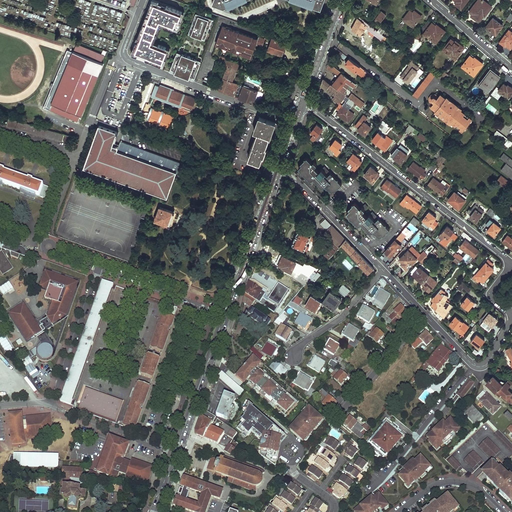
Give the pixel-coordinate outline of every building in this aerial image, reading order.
[(154,1),(152,0),(151,0),(146,16),(148,17),(154,1)] [(293,0),(321,11),(324,3),(323,4),(322,5),(321,5),(320,4),(321,3),(319,2),(318,0),(241,0),(240,0),(223,0),(221,0),(213,0),(213,3),(225,7),(228,6),(229,6),(246,0),(293,0)] [(485,16),(492,7),(483,0),(478,0),(470,11),(476,16),(474,19),(479,22),(484,15),(485,16)] [(179,19),(182,12),(166,5),(165,8),(157,5),(158,2),(154,1),(148,17),(146,16),(137,38),(139,39),(133,55),(137,57),(138,54),(146,57),(145,60),(161,66),(164,58),(166,59),(169,51),(165,50),(166,47),(158,44),(157,47),(153,45),(154,43),(155,40),(153,39),(158,26),(160,26),(161,24),(162,21),(166,23),(166,26),(173,28),(174,26),(178,28),(181,20),(179,19)] [(410,10),(403,19),(413,27),(421,16),(417,12),(416,14),(410,10)] [(385,16),(386,15),(382,11),(374,21),(376,22),(379,19),(381,21),(385,16)] [(377,31),(359,16),(352,29),(360,35),(366,28),(369,30),(369,33),(372,36),(375,35),(382,40),(383,38),(385,39),(387,38),(383,35),(382,34),(377,31)] [(503,25),(493,18),(486,26),(496,34),(503,25)] [(428,37),(436,42),(445,30),(440,27),(439,29),(436,26),(432,22),(432,23),(428,20),(421,29),(425,32),(424,33),(423,34),(419,31),(415,36),(424,43),(428,37)] [(220,43),(219,46),(224,48),(226,45),(232,47),(230,50),(236,52),(238,49),(244,51),(242,55),(248,56),(249,53),(252,54),(254,48),(255,44),(257,39),(222,26),(216,42),(220,43)] [(507,43),(506,44),(511,48),(511,45),(511,31),(509,29),(502,39),(507,43)] [(257,39),(255,44),(262,46),(264,38),(263,37),(264,35),(262,34),(263,32),(260,31),(259,34),(257,39)] [(268,50),(281,55),(286,40),(273,35),(268,50)] [(137,38),(131,54),(133,55),(139,39),(137,38)] [(454,59),(464,46),(459,43),(458,45),(454,43),(455,42),(451,39),(450,39),(444,48),(442,50),(447,54),(454,59)] [(74,49),(102,61),(105,55),(76,43),(74,49)] [(335,47),(333,51),(340,56),(342,53),(335,47)] [(176,66),(191,73),(197,59),(198,57),(194,55),(193,57),(189,55),(187,58),(181,55),(176,66)] [(470,55),(462,66),(473,75),(483,63),(478,60),(477,62),(473,59),(474,58),(470,55)] [(52,103),(53,104),(80,115),(81,115),(101,69),(71,56),(52,103)] [(374,77),(349,58),(346,63),(356,72),(357,70),(360,73),(362,71),(372,78),(374,77)] [(408,84),(420,67),(409,60),(405,64),(407,66),(399,78),(408,84)] [(218,90),(234,96),(238,84),(232,81),(238,64),(229,61),(221,82),(218,90)] [(329,62),(327,67),(338,74),(341,71),(329,62)] [(435,75),(430,71),(412,94),(417,98),(435,75)] [(488,73),(479,85),(488,91),(499,76),(493,71),(490,75),(488,73)] [(333,85),(339,90),(346,81),(353,87),(356,83),(342,72),(333,85)] [(323,78),(321,84),(335,95),(332,99),(339,104),(345,95),(339,90),(333,85),(323,78)] [(253,88),(244,85),(238,83),(238,84),(234,96),(258,105),(263,92),(253,88)] [(504,83),(499,90),(504,94),(503,95),(508,98),(511,92),(511,87),(510,86),(509,87),(504,83)] [(159,86),(155,84),(152,93),(156,95),(182,105),(192,109),(196,98),(185,94),(185,95),(183,94),(183,93),(172,89),(172,91),(169,90),(170,88),(160,84),(159,86)] [(366,105),(351,94),(349,97),(353,101),(363,109),(366,105)] [(446,97),(445,99),(440,95),(438,97),(435,94),(431,95),(428,98),(429,102),(430,103),(432,101),(434,102),(432,104),(431,106),(436,110),(435,111),(436,113),(440,115),(445,120),(448,122),(450,123),(451,122),(453,123),(454,124),(463,130),(471,119),(463,113),(462,111),(460,110),(461,109),(460,108),(457,105),(451,101),(447,98),(446,97)] [(154,97),(181,108),(182,105),(156,95),(154,97)] [(339,104),(335,109),(341,113),(339,115),(344,118),(344,119),(348,122),(354,114),(343,106),(347,101),(351,104),(353,101),(349,97),(345,95),(339,104)] [(50,110),(78,121),(80,115),(53,104),(50,110)] [(270,138),(276,122),(260,116),(254,132),(258,133),(255,140),(254,139),(250,151),(251,152),(249,159),(259,163),(262,156),(264,156),(266,148),(265,148),(269,137),(270,138)] [(6,125),(61,141),(64,134),(33,125),(9,117),(6,125)] [(361,120),(357,125),(360,127),(358,130),(364,135),(370,127),(361,120)] [(279,123),(276,122),(270,138),(274,139),(279,123)] [(385,132),(388,128),(385,126),(381,123),(378,126),(385,132)] [(317,124),(311,131),(317,136),(315,139),(317,141),(322,135),(319,133),(323,129),(317,124)] [(84,167),(166,197),(175,175),(180,177),(185,164),(120,141),(118,147),(112,145),(117,132),(99,125),(84,167)] [(410,125),(405,131),(408,134),(411,131),(414,133),(416,130),(410,125)] [(385,151),(389,145),(388,145),(390,143),(385,139),(378,133),(372,140),(379,146),(379,147),(385,151)] [(421,144),(426,137),(421,133),(416,140),(421,144)] [(71,136),(66,134),(65,134),(63,142),(69,143),(71,136)] [(503,144),(508,139),(502,135),(498,140),(503,144)] [(335,139),(330,147),(336,151),(334,154),(337,156),(341,151),(338,149),(342,144),(335,139)] [(397,147),(406,154),(408,152),(399,145),(397,147)] [(397,147),(391,155),(401,163),(407,155),(406,154),(397,147)] [(444,150),(441,148),(435,156),(438,158),(444,150)] [(188,158),(201,163),(203,157),(190,152),(188,158)] [(353,153),(347,160),(350,163),(348,165),(354,170),(361,160),(359,159),(359,158),(353,153)] [(511,167),(511,160),(504,154),(500,158),(506,163),(511,167)] [(442,155),(435,165),(437,166),(441,169),(444,165),(442,163),(445,158),(442,155)] [(302,163),(299,166),(309,178),(312,178),(313,177),(321,185),(324,185),(325,184),(331,190),(333,190),(334,189),(336,190),(342,183),(325,165),(320,170),(315,165),(317,163),(314,160),(313,162),(307,156),(301,162),(302,163)] [(413,162),(408,168),(422,179),(425,174),(423,172),(425,170),(420,166),(419,167),(413,162)] [(433,163),(432,163),(429,168),(433,171),(437,166),(435,165),(433,163)] [(511,167),(506,163),(501,170),(511,178),(511,167)] [(433,171),(431,174),(436,177),(442,170),(441,169),(437,166),(433,171)] [(373,183),(379,175),(376,173),(377,172),(370,167),(365,174),(371,179),(370,181),(373,183)] [(0,182),(39,196),(43,186),(32,182),(33,180),(28,179),(28,180),(4,171),(5,170),(1,169),(0,170),(0,182)] [(504,189),(509,181),(502,176),(496,183),(504,189)] [(428,184),(442,194),(450,185),(446,183),(444,185),(441,182),(440,183),(433,178),(428,184)] [(387,179),(383,185),(385,186),(383,189),(388,192),(389,192),(395,197),(401,190),(387,179)] [(455,193),(450,200),(453,202),(452,203),(459,208),(465,200),(455,193)] [(406,195),(399,204),(404,207),(405,206),(408,208),(409,208),(416,213),(421,206),(406,195)] [(349,209),(346,212),(357,223),(359,224),(361,222),(368,231),(371,231),(373,230),(378,235),(381,235),(382,234),(383,235),(389,228),(372,210),(367,215),(362,211),(367,206),(364,203),(360,207),(354,201),(348,207),(349,209)] [(473,212),(470,217),(476,221),(482,214),(476,209),(477,207),(475,205),(471,210),(473,212)] [(163,208),(159,207),(155,220),(158,221),(158,222),(168,225),(171,218),(173,211),(163,208)] [(429,212),(423,220),(432,227),(436,222),(433,220),(435,217),(429,212)] [(332,225),(326,218),(321,223),(327,229),(332,225)] [(491,221),(487,226),(489,228),(487,230),(494,235),(500,227),(491,221)] [(332,240),(339,245),(341,243),(345,238),(332,225),(327,229),(323,233),(331,241),(332,240)] [(445,246),(452,238),(449,236),(452,232),(453,231),(447,226),(439,236),(442,238),(439,242),(445,246)] [(292,244),(303,249),(309,239),(314,241),(316,235),(300,228),(292,244)] [(421,238),(421,237),(423,234),(419,232),(412,243),(417,246),(421,238)] [(511,249),(511,238),(507,235),(502,242),(511,249)] [(398,237),(385,250),(391,256),(401,245),(399,242),(401,240),(398,237)] [(345,238),(341,243),(358,261),(357,262),(368,273),(373,268),(345,238)] [(466,253),(467,252),(474,257),(479,251),(465,240),(459,247),(466,253)] [(329,257),(337,247),(333,243),(324,253),(329,257)] [(432,244),(425,250),(428,254),(429,252),(430,253),(435,248),(432,244)] [(22,247),(20,246),(18,246),(16,246),(14,247),(13,248),(11,250),(11,251),(13,252),(14,250),(17,249),(19,248),(22,249),(23,251),(24,254),(24,256),(26,257),(27,255),(27,253),(26,251),(25,249),(23,247),(22,247)] [(12,258),(11,257),(18,259),(20,255),(31,259),(26,257),(24,256),(24,254),(23,251),(22,249),(19,248),(17,249),(14,250),(13,252),(11,251),(2,248),(1,251),(1,252),(2,249),(11,252),(11,253),(11,254),(11,255),(11,256),(12,259),(12,258)] [(408,249),(398,260),(407,268),(417,258),(408,249)] [(291,259),(280,254),(276,263),(286,268),(285,269),(291,272),(296,262),(291,259)] [(427,254),(420,260),(423,263),(429,257),(427,254)] [(0,267),(4,274),(12,268),(4,255),(0,257),(0,267)] [(493,263),(488,259),(480,268),(489,275),(494,269),(491,266),(493,263)] [(260,267),(255,276),(274,287),(279,279),(260,267)] [(420,267),(413,275),(422,282),(429,275),(420,267)] [(42,330),(47,327),(47,328),(65,317),(67,316),(70,309),(68,309),(69,305),(71,306),(74,296),(73,296),(75,290),(76,291),(80,281),(71,278),(71,280),(66,278),(67,277),(57,273),(57,275),(53,274),(54,272),(44,268),(41,278),(50,281),(47,291),(44,298),(51,300),(48,309),(52,314),(44,319),(38,323),(37,321),(27,306),(26,307),(22,302),(8,312),(11,317),(10,317),(13,322),(15,322),(17,325),(15,326),(16,327),(15,328),(15,329),(16,329),(16,330),(17,330),(18,331),(20,330),(22,334),(21,334),(26,341),(36,334),(41,342),(42,344),(42,345),(40,346),(39,347),(38,349),(37,351),(37,352),(38,355),(37,356),(37,358),(39,360),(43,361),(46,362),(49,361),(49,358),(50,357),(51,357),(52,355),(53,353),(53,351),(53,349),(51,347),(50,346),(52,345),(42,330)] [(489,275),(480,268),(473,277),(478,282),(480,279),(483,282),(489,275)] [(317,271),(311,278),(314,280),(320,273),(317,271)] [(308,281),(310,280),(306,277),(307,276),(302,273),(297,281),(304,286),(308,281)] [(422,282),(421,284),(429,291),(437,281),(429,274),(429,275),(422,282)] [(47,291),(50,281),(41,278),(37,287),(47,291)] [(0,287),(0,290),(3,295),(14,289),(9,281),(0,287)] [(103,281),(60,402),(71,406),(91,348),(113,285),(103,281)] [(462,281),(458,288),(461,290),(463,287),(469,292),(471,288),(462,281)] [(295,297),(299,292),(290,284),(274,303),(264,297),(266,294),(250,284),(247,284),(244,293),(254,300),(278,317),(284,311),(292,301),(295,297)] [(170,305),(125,289),(124,292),(169,308),(170,305)] [(444,311),(449,303),(446,301),(449,295),(446,293),(446,292),(441,289),(432,299),(434,300),(432,304),(435,306),(434,307),(439,312),(441,309),(444,311)] [(372,304),(382,310),(390,295),(380,290),(376,297),(374,296),(372,299),(374,300),(372,304)] [(322,302),(334,309),(341,298),(329,291),(322,302)] [(244,293),(242,302),(250,307),(254,300),(244,293)] [(322,302),(311,295),(304,305),(314,311),(318,304),(320,305),(322,302)] [(468,295),(462,304),(469,309),(475,301),(468,295)] [(292,301),(299,306),(301,301),(295,297),(292,301)] [(443,312),(447,314),(448,311),(453,306),(449,303),(444,311),(443,312)] [(163,314),(151,348),(162,352),(177,308),(170,305),(169,308),(167,316),(163,314)] [(398,316),(405,310),(400,305),(394,312),(395,312),(389,318),(392,321),(393,321),(398,316)] [(363,306),(357,316),(369,323),(375,313),(363,306)] [(251,308),(247,313),(251,316),(250,318),(262,326),(263,324),(266,326),(268,324),(270,324),(271,322),(251,308)] [(44,319),(52,314),(48,309),(46,314),(37,321),(38,323),(44,319)] [(405,310),(398,316),(401,318),(402,319),(408,313),(405,310)] [(283,322),(284,322),(287,317),(285,315),(286,313),(284,311),(278,317),(277,318),(283,322)] [(301,313),(295,323),(305,329),(309,321),(311,322),(312,319),(301,313)] [(381,317),(390,324),(392,321),(389,318),(384,313),(381,317)] [(490,313),(482,322),(487,326),(489,323),(492,326),(497,319),(490,313)] [(58,345),(68,316),(67,316),(65,317),(56,344),(55,347),(54,348),(52,345),(50,346),(51,347),(53,349),(53,351),(53,353),(52,355),(51,357),(50,357),(49,358),(50,361),(51,360),(54,357),(55,355),(56,350),(58,345)] [(456,316),(450,323),(456,328),(456,329),(462,334),(468,326),(456,316)] [(277,318),(272,325),(274,326),(276,323),(280,326),(282,325),(283,322),(277,318)] [(344,335),(353,340),(359,330),(348,324),(346,327),(348,328),(344,335)] [(282,326),(276,336),(287,342),(289,339),(287,339),(292,331),(282,326)] [(0,328),(0,345),(6,355),(13,351),(0,328)] [(373,333),(380,340),(384,335),(377,329),(373,333)] [(424,343),(430,336),(426,332),(415,343),(412,341),(409,344),(416,350),(418,348),(424,343)] [(380,340),(373,333),(370,337),(377,343),(380,340)] [(476,334),(471,341),(479,347),(484,340),(476,334)] [(430,336),(424,343),(425,344),(427,346),(433,340),(430,336)] [(324,350),(333,356),(340,346),(329,339),(327,341),(328,342),(324,350)] [(251,351),(261,359),(265,355),(273,359),(275,356),(273,355),(277,349),(277,348),(268,343),(262,352),(261,350),(259,353),(253,348),(251,351)] [(441,345),(427,363),(437,372),(452,354),(441,345)] [(15,353),(21,362),(32,355),(27,346),(15,353)] [(381,358),(384,354),(377,349),(374,353),(381,358)] [(145,365),(142,376),(152,380),(159,358),(149,355),(145,365)] [(310,363),(308,366),(319,372),(325,362),(316,356),(311,363),(310,363)] [(254,357),(237,376),(245,383),(248,379),(253,384),(252,385),(261,392),(260,393),(273,404),(274,404),(276,406),(276,407),(281,412),(282,411),(288,416),(298,404),(293,399),(294,398),(283,389),(283,390),(280,387),(280,386),(272,379),(271,380),(266,376),(267,375),(258,367),(261,363),(254,357)] [(343,362),(344,360),(338,357),(337,358),(335,358),(333,361),(339,365),(343,362)] [(333,361),(331,360),(328,364),(336,369),(337,368),(338,367),(339,365),(333,361)] [(339,365),(338,367),(343,371),(347,366),(347,365),(343,362),(339,365)] [(278,374),(284,367),(280,364),(273,363),(269,367),(278,374)] [(278,374),(282,377),(288,370),(284,367),(278,374)] [(337,375),(344,381),(348,378),(337,368),(336,369),(334,372),(333,372),(337,375)] [(414,375),(420,380),(425,375),(419,370),(416,374),(414,375)] [(245,391),(222,371),(218,376),(240,396),(241,396),(245,391)] [(295,380),(293,383),(304,389),(310,379),(301,373),(297,381),(295,380)] [(341,385),(344,381),(337,375),(334,379),(341,385)] [(494,376),(486,382),(496,392),(506,382),(501,381),(499,381),(494,376)] [(474,382),(469,379),(456,395),(460,397),(461,399),(474,382)] [(511,381),(509,380),(506,382),(496,392),(500,396),(502,393),(510,401),(511,400),(511,393),(507,389),(511,384),(511,381)] [(139,383),(124,427),(134,430),(150,386),(139,383)] [(487,393),(480,401),(494,414),(501,406),(487,393)] [(235,398),(225,394),(217,416),(227,419),(228,419),(229,419),(231,414),(231,413),(234,405),(233,404),(235,398)] [(456,395),(451,403),(454,405),(460,397),(456,395)] [(326,400),(333,406),(336,402),(340,406),(345,399),(341,396),(335,401),(329,396),(328,397),(326,400)] [(333,406),(326,400),(322,404),(330,410),(333,406)] [(249,436),(254,430),(264,439),(264,441),(262,440),(261,447),(263,448),(261,455),(270,461),(268,464),(276,470),(279,454),(277,454),(279,445),(278,443),(285,435),(248,404),(244,411),(247,414),(245,417),(242,421),(244,422),(238,429),(244,434),(245,433),(249,436)] [(472,406),(463,415),(475,427),(484,418),(472,406)] [(81,411),(120,425),(122,422),(82,407),(81,411)] [(305,411),(299,418),(300,420),(291,430),(303,441),(308,436),(309,437),(320,424),(319,423),(323,419),(310,407),(306,411),(305,411)] [(215,417),(204,410),(200,421),(195,432),(196,435),(200,436),(204,438),(210,427),(213,422),(215,417)] [(11,413),(9,413),(12,444),(14,444),(23,444),(22,443),(25,443),(24,437),(28,437),(28,436),(42,434),(42,435),(52,434),(50,420),(42,421),(42,416),(35,417),(35,416),(22,417),(21,412),(19,412),(11,412),(11,413)] [(346,420),(354,427),(357,423),(350,417),(346,420)] [(399,426),(388,417),(366,445),(383,459),(385,456),(386,457),(391,451),(389,449),(394,443),(396,444),(405,433),(398,427),(399,426)] [(433,431),(427,437),(430,440),(429,441),(433,446),(435,445),(438,449),(444,443),(445,444),(452,437),(453,438),(455,435),(455,434),(460,429),(457,426),(457,425),(451,418),(445,423),(442,426),(441,424),(436,428),(437,429),(434,432),(433,431)] [(354,427),(346,420),(343,424),(350,430),(351,430),(361,439),(364,436),(354,427)] [(222,422),(217,431),(210,427),(204,438),(210,440),(218,444),(225,433),(234,440),(238,434),(227,425),(222,422)] [(511,444),(499,431),(495,436),(511,453),(511,444)] [(286,436),(285,435),(278,443),(279,444),(286,436)] [(62,477),(116,481),(119,473),(126,476),(126,477),(141,482),(143,475),(148,476),(149,472),(142,469),(143,465),(133,462),(131,461),(131,462),(124,460),(129,444),(110,437),(101,463),(98,462),(94,473),(87,470),(63,468),(62,477)] [(332,454),(339,444),(332,439),(325,449),(332,454)] [(487,439),(479,447),(492,460),(500,451),(487,439)] [(346,454),(353,459),(359,451),(352,446),(353,444),(350,441),(344,450),(347,452),(346,454)] [(235,448),(230,444),(225,451),(230,454),(235,448)] [(331,462),(335,456),(332,454),(325,449),(321,455),(322,455),(320,459),(327,464),(329,460),(331,462)] [(472,451),(464,459),(473,469),(482,460),(472,451)] [(52,454),(18,454),(17,456),(17,466),(17,468),(52,468),(52,455),(52,454)] [(360,474),(370,460),(363,455),(353,469),(360,474)] [(402,473),(399,476),(405,484),(406,483),(409,487),(415,482),(416,483),(418,481),(418,480),(425,473),(425,472),(430,468),(427,464),(428,464),(421,456),(415,462),(414,460),(411,464),(410,463),(406,467),(407,469),(405,471),(403,469),(403,468),(400,471),(402,473)] [(228,482),(252,491),(254,491),(256,491),(257,491),(256,487),(258,487),(259,486),(261,485),(262,483),(262,481),(262,479),(261,477),(260,476),(258,474),(259,471),(224,457),(223,459),(221,458),(220,461),(212,458),(210,464),(208,470),(217,473),(216,474),(217,475),(218,476),(219,476),(220,475),(221,474),(224,476),(230,478),(228,482)] [(325,471),(329,465),(327,464),(320,459),(319,458),(315,464),(316,464),(314,467),(321,472),(323,469),(325,471)] [(461,467),(453,458),(448,462),(456,471),(461,467)] [(511,479),(500,468),(499,469),(492,462),(482,472),(487,477),(487,478),(494,485),(495,484),(505,494),(503,495),(511,503),(511,479)] [(363,476),(360,474),(353,469),(350,466),(346,472),(348,474),(346,477),(353,482),(355,479),(356,479),(360,481),(363,476)] [(319,480),(323,474),(321,472),(314,467),(313,467),(309,473),(310,473),(308,476),(308,477),(315,481),(317,478),(319,480)] [(350,488),(354,482),(353,482),(346,477),(343,475),(339,481),(342,482),(339,485),(347,491),(349,488),(350,488)] [(181,495),(180,497),(177,496),(174,505),(188,510),(194,511),(206,511),(211,498),(212,496),(220,499),(223,490),(203,483),(184,476),(181,485),(184,486),(183,489),(181,488),(178,494),(181,495)] [(109,491),(118,493),(120,482),(116,481),(116,483),(111,483),(109,491)] [(299,489),(302,486),(295,481),(292,484),(292,483),(287,489),(288,489),(295,495),(298,496),(302,490),(299,489)] [(343,497),(347,491),(339,485),(337,484),(333,490),(335,491),(333,494),(340,499),(342,496),(343,497)] [(70,499),(69,506),(67,506),(67,511),(79,511),(80,502),(81,501),(84,501),(85,492),(78,491),(79,487),(65,485),(64,491),(63,491),(62,497),(65,498),(64,500),(66,501),(68,501),(70,499)] [(295,495),(288,489),(286,492),(285,492),(281,498),(287,502),(291,505),(295,499),(293,498),(295,495)] [(361,506),(354,511),(382,511),(383,511),(382,510),(388,506),(385,502),(379,494),(376,497),(373,494),(371,496),(371,497),(373,499),(370,501),(369,499),(364,503),(364,504),(361,506)] [(454,503),(447,495),(434,506),(433,504),(425,511),(426,511),(451,511),(456,508),(453,504),(454,503)] [(283,511),(287,506),(285,505),(287,502),(281,498),(280,497),(278,500),(277,499),(273,505),(280,510),(283,511)] [(313,511),(319,511),(320,511),(318,511),(323,504),(316,498),(311,506),(312,506),(310,509),(313,511)]
